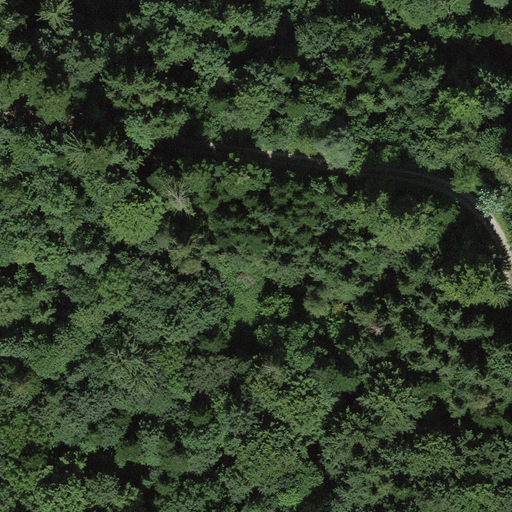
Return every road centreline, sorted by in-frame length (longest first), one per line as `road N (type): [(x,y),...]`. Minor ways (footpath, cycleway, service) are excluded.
road 1 (track): [(511,335),(504,268),(478,200),(420,169),(91,115),(0,92)]
road 2 (track): [(0,110),(93,270),(178,391),(244,511)]
